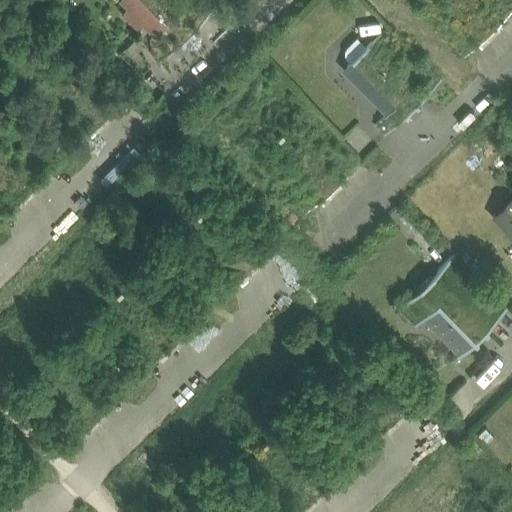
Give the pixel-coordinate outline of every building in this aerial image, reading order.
[(198,24),(174,0),(131,0),(176,45),(198,24)] [(505,16),(488,0),(446,0),(483,37),(505,16)] [(424,95),(372,42),(351,63),(403,116),(424,95)] [(117,102),(65,49),(43,71),(95,124),(117,102)] [(344,173),(292,120),(270,142),(322,195),(344,173)] [(37,181),(0,143),(0,187),(15,202),(37,181)] [(511,197),(497,212),(511,227),(511,197)] [(263,252),(211,199),(189,220),(241,273),(263,252)] [(490,323),(438,270),(416,291),(468,344),(490,323)] [(183,330),(131,277),(110,298),(162,351),(183,330)] [(409,401),(357,348),(336,369),(388,423),(409,401)] [(103,409),(51,355),(29,377),(81,430),(103,409)] [(330,480),(278,426),(256,448),(308,501),(330,480)] [(0,509),(22,488),(0,465),(0,509)] [(511,511),(511,506),(504,498),(489,511),(511,511)]
